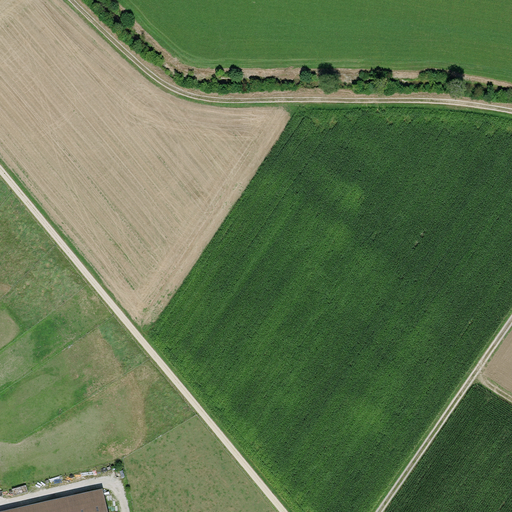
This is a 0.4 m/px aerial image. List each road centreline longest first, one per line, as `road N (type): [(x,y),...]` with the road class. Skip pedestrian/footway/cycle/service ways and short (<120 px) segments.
road 1 (track): [(511,111),(428,100),(200,99),(156,79),(68,0)]
road 2 (track): [(280,511),(0,174)]
road 3 (track): [(377,511),(511,319)]
road 4 (track): [(0,506),(110,475),(120,511)]
